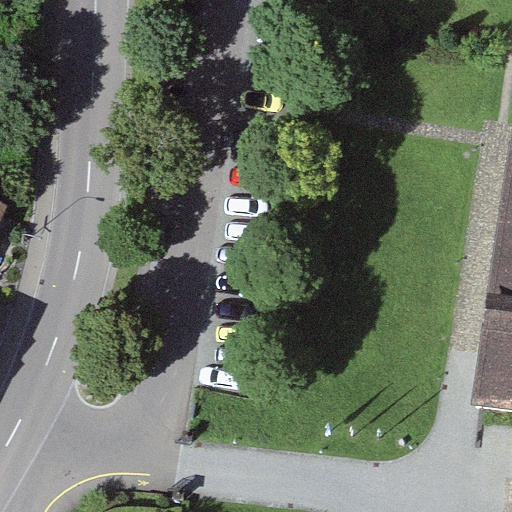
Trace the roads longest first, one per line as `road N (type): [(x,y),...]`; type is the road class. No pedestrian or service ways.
road 1 (residential): [(17,431),(125,438),(151,422),(168,383),(221,0)]
road 2 (secondary): [(95,0),(86,182),(68,302),(17,431)]
